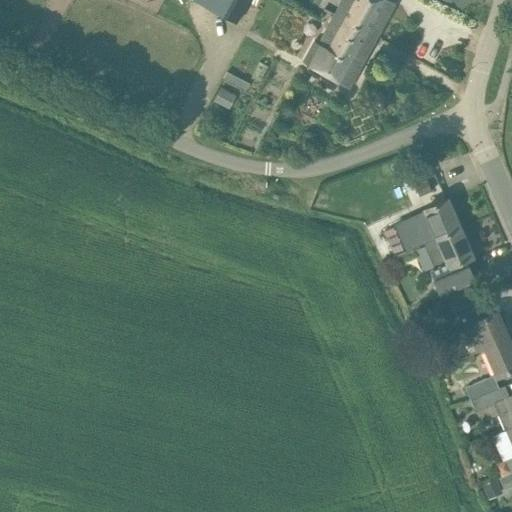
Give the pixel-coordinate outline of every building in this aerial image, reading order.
[(195,0),(236,23),(248,0),(195,0)] [(396,3),(391,0),(337,0),(303,61),(349,88),(396,3)] [(420,194),(431,189),(419,160),(408,165),(420,194)] [(411,216),(424,243),(461,227),(448,198),(425,208),(425,210),(411,216)] [(382,228),(394,256),(413,248),(401,220),(382,228)] [(461,227),(424,243),(435,269),(430,271),(440,294),(473,280),(464,260),(474,256),(461,227)] [(413,248),(394,256),(396,262),(404,266),(412,263),(415,255),(413,248)] [(464,290),(436,302),(440,310),(444,308),(467,298),(464,290)] [(486,348),(509,338),(497,311),(486,316),(482,305),(455,317),(460,330),(471,354),(486,348)] [(511,345),(509,338),(486,348),(497,373),(466,386),(471,399),(505,385),(500,375),(511,369),(511,345)] [(506,429),(511,426),(511,393),(509,395),(505,385),(471,399),(476,411),(494,403),(506,429)] [(511,485),(511,470),(511,471),(499,476),(504,488),(511,485)] [(496,479),(483,485),(489,499),(502,492),(496,479)]
